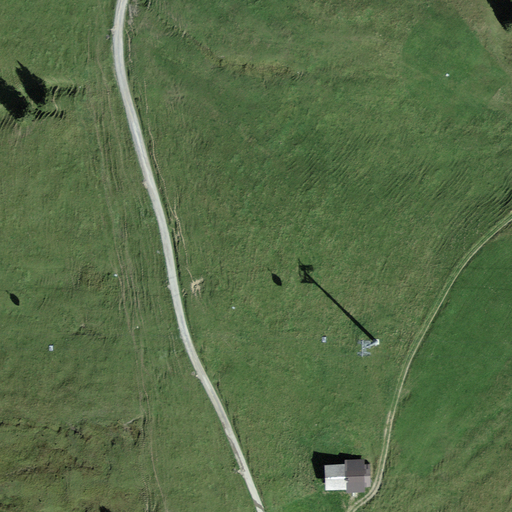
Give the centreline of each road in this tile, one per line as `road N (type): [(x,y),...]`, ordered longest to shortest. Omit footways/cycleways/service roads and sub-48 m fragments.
road 1 (track): [(122,0),(117,55),(179,312),(261,511)]
road 2 (track): [(511,216),(474,249),(434,310),(403,374),(375,487),(351,511)]
